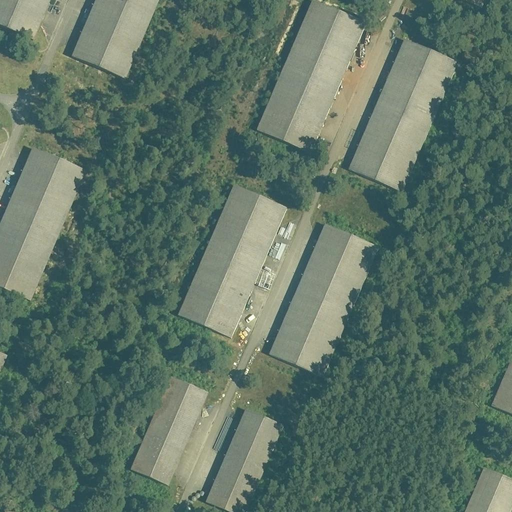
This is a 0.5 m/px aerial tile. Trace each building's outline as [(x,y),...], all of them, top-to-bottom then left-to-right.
[(0,0),(0,33),(32,47),(51,0),(0,0)] [(92,0),(66,64),(126,89),(162,0),(92,0)] [(453,0),(482,12),(487,0),(453,0)] [(254,139),(314,163),(367,29),(307,6),(254,139)] [(346,179),(403,203),(460,69),(403,45),(346,179)] [(0,222),(0,294),(32,308),(89,175),(31,150),(0,222)] [(176,319),(232,343),(288,213),(232,189),(176,319)] [(269,364),(324,387),(381,252),(325,229),(269,364)] [(0,383),(9,364),(0,360),(0,383)] [(511,423),(511,362),(490,415),(511,423)] [(131,480),(169,496),(210,398),(172,382),(131,480)] [(206,507),(217,511),(254,511),(290,429),(246,411),(206,507)] [(461,511),(511,511),(511,485),(480,471),(461,511)]
